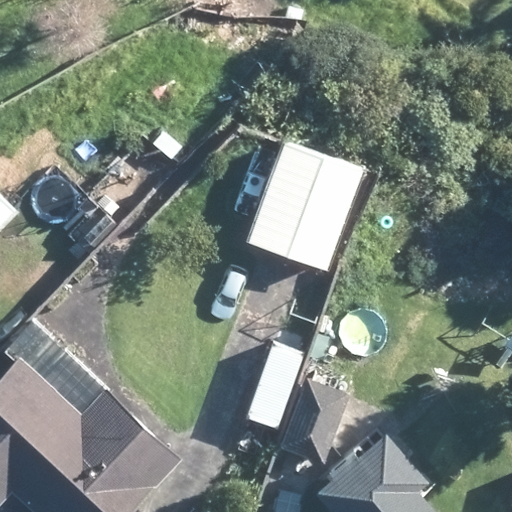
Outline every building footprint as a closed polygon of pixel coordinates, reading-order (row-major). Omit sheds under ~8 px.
[(345,171),(268,151),(262,149),(236,246),(261,253),(314,267),(318,269),(345,171)] [(319,294),(308,289),(297,286),(281,327),(302,336),(319,294)] [(115,511),(168,455),(21,319),(0,342),(0,499),(13,511),(115,511)] [(303,375),(337,387),(351,354),(317,340),(303,375)] [(340,396),(335,395),(293,379),(268,450),(285,456),(315,467),(340,396)] [(421,511),(404,491),(410,486),(368,437),(298,496),(301,499),(311,511),(421,511)]
